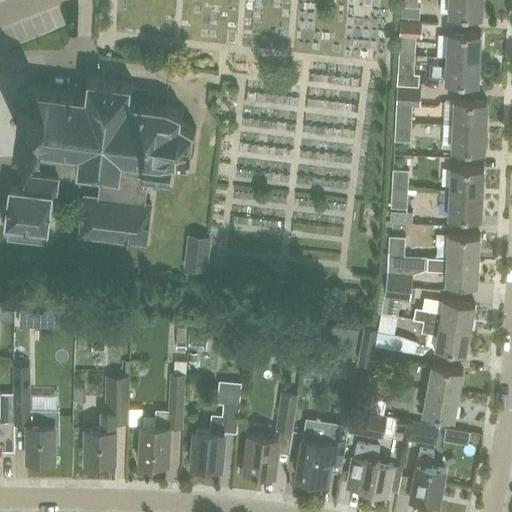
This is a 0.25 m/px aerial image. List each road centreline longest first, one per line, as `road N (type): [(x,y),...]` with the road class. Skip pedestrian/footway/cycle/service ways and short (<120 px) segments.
road 1 (residential): [(194,508),(0,503)]
road 2 (residential): [(493,511),(511,375)]
